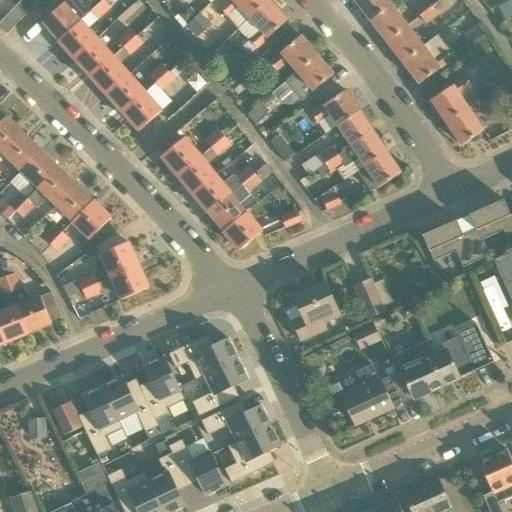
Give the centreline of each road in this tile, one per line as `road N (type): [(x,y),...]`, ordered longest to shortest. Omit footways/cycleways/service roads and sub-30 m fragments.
road 1 (residential): [(230,288),(0,62)]
road 2 (residential): [(0,391),(230,288)]
road 3 (residential): [(230,288),(446,191)]
road 4 (residential): [(446,191),(389,96),(309,0)]
road 5 (residential): [(331,495),(230,288)]
road 6 (residential): [(331,495),(511,413)]
road 7 (unknown): [(0,241),(40,262),(83,354)]
